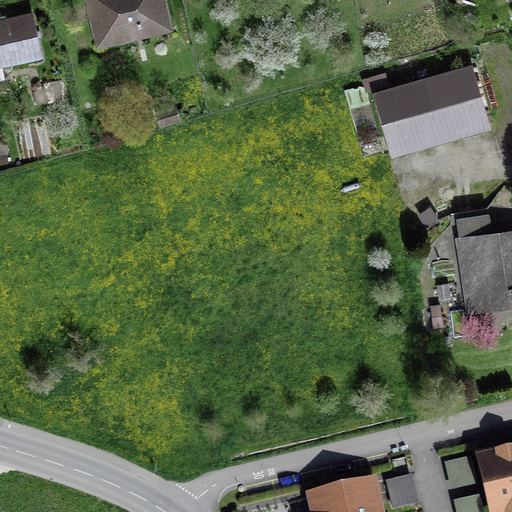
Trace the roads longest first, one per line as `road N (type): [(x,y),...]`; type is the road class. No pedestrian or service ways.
road 1 (residential): [(182,511),(223,479),(511,412)]
road 2 (tertiary): [(0,446),(119,486),(163,511)]
